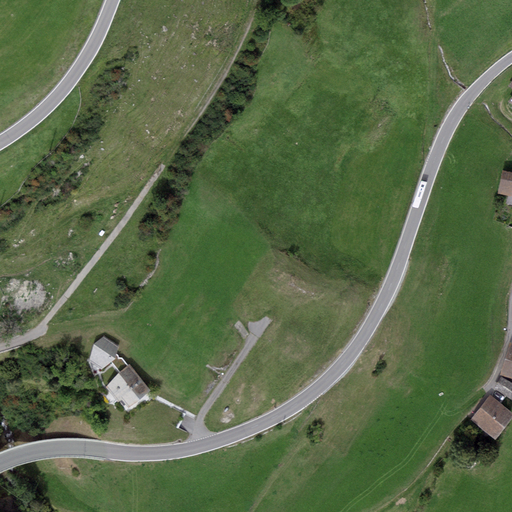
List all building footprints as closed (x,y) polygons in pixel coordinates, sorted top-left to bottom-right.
[(511,173),(503,171),(498,192),(507,195),(505,202),(511,203),(511,173)] [(118,346),(103,336),(93,344),(87,360),(100,369),(115,356),(118,346)] [(511,343),(510,342),(500,375),(511,378),(511,343)] [(130,364),(104,385),(117,401),(122,398),(128,405),(149,388),(130,364)] [(511,382),(501,376),(494,387),(511,399),(511,382)] [(511,416),(511,412),(489,396),(471,420),(495,439),(511,416)]
